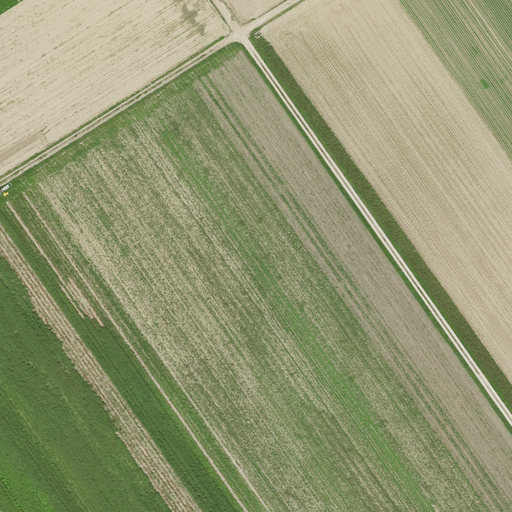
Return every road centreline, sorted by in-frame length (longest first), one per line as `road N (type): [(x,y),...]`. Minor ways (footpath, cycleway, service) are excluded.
road 1 (track): [(212,0),(511,425)]
road 2 (track): [(0,188),(305,0)]
